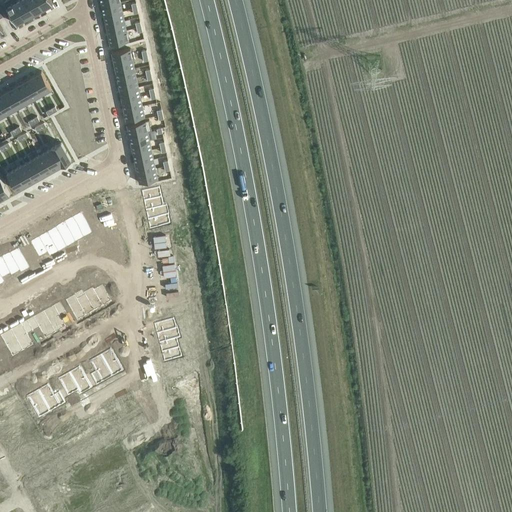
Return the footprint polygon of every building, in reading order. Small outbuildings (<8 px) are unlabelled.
[(15,0),(5,0),(4,1),(16,24),(26,19),(15,0)] [(15,0),(26,19),(35,14),(26,0),(18,0),(16,1),(15,0)] [(38,0),(26,0),(35,14),(44,9),(38,0)] [(50,0),(38,0),(44,9),(53,3),(50,0)] [(120,1),(102,5),(104,14),(122,10),(120,1)] [(122,10),(104,14),(106,24),(125,20),(122,10)] [(125,20),(106,24),(108,33),(127,29),(125,20)] [(127,29),(108,33),(110,44),(129,40),(127,29)] [(131,48),(112,51),(114,62),(133,58),(131,48)] [(133,58),(114,62),(116,71),(135,68),(133,58)] [(135,68),(116,71),(118,81),(137,77),(135,68)] [(41,72),(32,77),(41,93),(50,88),(41,72)] [(32,77),(23,81),(32,98),(41,93),(32,77)] [(137,77),(118,81),(120,90),(139,86),(137,77)] [(23,81),(14,86),(23,103),(32,98),(23,81)] [(14,86),(5,91),(14,108),(23,103),(14,86)] [(139,86),(120,90),(122,99),(141,96),(139,86)] [(5,91),(0,93),(0,103),(5,112),(14,108),(5,91)] [(141,96),(122,99),(124,109),(142,105),(141,96)] [(142,105),(124,109),(126,119),(145,116),(142,105)] [(149,119),(127,123),(130,134),(151,130),(149,119)] [(151,130),(130,134),(132,144),(150,140),(157,138),(155,129),(151,130)] [(150,140),(132,144),(134,153),(152,149),(150,140)] [(71,159),(61,142),(52,147),(62,164),(71,159)] [(52,147),(44,152),(53,169),(62,164),(52,147)] [(152,149),(134,153),(136,162),(154,158),(152,149)] [(44,152),(34,157),(44,174),(53,169),(44,152)] [(34,157),(25,162),(35,179),(44,174),(34,157)] [(154,158),(136,162),(137,172),(156,168),(154,158)] [(25,162),(17,167),(27,184),(35,179),(25,162)] [(17,167),(7,172),(17,189),(27,184),(17,167)] [(156,168),(137,172),(140,182),(158,178),(156,168)] [(0,176),(0,198),(0,199),(10,194),(0,176)] [(158,187),(141,191),(143,200),(160,197),(158,187)] [(160,197),(143,200),(145,209),(162,206),(160,197)] [(162,206),(145,209),(148,219),(164,215),(162,206)] [(80,213),(72,217),(80,232),(89,227),(80,213)] [(164,215),(148,219),(150,228),(166,225),(164,215)] [(72,217),(64,222),(72,237),(80,232),(72,217)] [(64,222),(55,227),(63,241),(72,237),(64,222)] [(55,227),(47,231),(55,246),(63,241),(55,227)] [(47,231),(38,236),(47,251),(55,246),(47,231)] [(38,236),(30,241),(38,255),(47,251),(38,236)] [(18,248),(10,252),(18,267),(26,262),(18,248)] [(10,252),(1,257),(9,272),(18,267),(10,252)] [(1,257),(0,257),(0,274),(1,276),(9,272),(1,257)] [(102,285),(94,290),(102,306),(111,301),(102,285)] [(94,290),(85,295),(94,310),(102,306),(94,290)] [(85,295),(77,300),(86,315),(94,310),(85,295)] [(77,300),(69,304),(77,320),(86,315),(77,300)] [(56,310),(46,316),(55,332),(65,327),(56,310)] [(46,316),(36,321),(46,338),(55,332),(46,316)] [(172,319),(156,323),(158,332),(175,328),(172,319)] [(24,328),(14,334),(23,350),(33,345),(24,328)] [(175,328),(158,332),(161,342),(177,337),(175,328)] [(14,334),(4,340),(13,356),(23,350),(14,334)] [(177,337),(161,342),(163,351),(180,346),(177,337)] [(180,346),(163,351),(166,360),(182,356),(180,346)] [(110,348),(100,354),(109,371),(119,365),(110,348)] [(100,354),(90,360),(99,376),(109,371),(100,354)] [(78,366),(68,372),(77,388),(87,383),(78,366)] [(68,372),(58,377),(68,394),(77,388),(68,372)] [(47,384),(37,389),(46,406),(56,400),(47,384)] [(37,389),(27,395),(36,411),(46,406),(37,389)] [(16,403),(6,409),(16,425),(25,419),(16,403)] [(6,409),(0,412),(0,420),(6,431),(16,425),(6,409)] [(102,416),(94,420),(103,436),(111,432),(102,416)] [(94,420),(86,425),(95,441),(103,436),(94,420)] [(86,425),(79,429),(87,445),(95,441),(86,425)] [(79,429),(71,434),(80,449),(87,445),(79,429)] [(71,434),(63,438),(72,454),(80,449),(71,434)] [(56,442),(48,447),(57,462),(65,458),(56,442)] [(48,447),(40,451),(49,467),(57,462),(48,447)] [(40,451),(32,455),(41,471),(49,467),(40,451)] [(32,455),(25,460),(33,476),(41,471),(32,455)] [(25,460),(17,464),(26,480),(33,476),(25,460)] [(131,467),(123,471),(132,487),(139,482),(131,467)] [(123,471),(115,475),(124,491),(132,487),(123,471)] [(115,475),(107,480),(116,495),(124,491),(115,475)] [(107,480),(99,484),(108,500),(116,495),(107,480)] [(99,484),(91,489),(100,504),(108,500),(99,484)] [(84,493),(77,497),(85,511),(86,511),(93,508),(84,493)] [(85,511),(77,497),(69,501),(74,511),(85,511)] [(74,511),(69,501),(61,506),(64,511),(74,511)]
